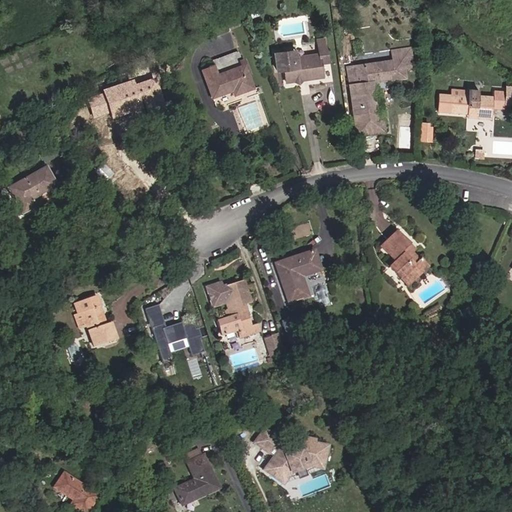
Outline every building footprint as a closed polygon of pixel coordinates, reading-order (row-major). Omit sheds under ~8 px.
[(326,56),(323,33),(315,34),(317,48),(294,51),(291,51),(283,45),(272,46),(275,64),(282,63),(284,76),(321,71),(319,57),(326,56)] [(389,48),(390,57),(403,56),(403,65),(409,64),(408,59),(407,47),(389,48)] [(349,80),(354,130),(381,127),(380,117),(375,117),(372,84),(376,84),(376,76),(404,74),(403,65),(403,56),(356,60),(357,79),(349,80)] [(356,60),(347,61),(349,80),(357,79),(356,60)] [(248,84),(240,63),(212,73),(209,65),(197,69),(200,78),(203,77),(210,95),(228,89),(229,92),(248,84)] [(460,106),(460,109),(483,109),(483,102),(499,102),(498,85),(484,85),(484,90),(471,90),(470,85),(460,85),(460,91),(439,90),(431,90),(431,104),(460,106)] [(410,103),(399,102),(399,111),(409,112),(410,103)] [(133,156),(109,187),(115,192),(114,194),(124,202),(134,188),(140,192),(155,172),(149,168),(151,166),(141,158),(139,161),(133,156)] [(16,204),(12,207),(15,214),(31,207),(26,199),(51,185),(40,166),(7,184),(16,204)] [(108,189),(109,187),(116,178),(111,175),(102,186),(108,189)] [(16,204),(7,184),(1,187),(12,207),(16,204)] [(380,262),(392,274),(397,269),(405,276),(418,263),(410,255),(408,257),(397,245),(400,241),(387,228),(372,243),(385,257),(380,262)] [(306,253),(268,265),(280,303),(299,297),(293,278),(312,272),(306,253)] [(399,282),(405,276),(397,269),(392,274),(399,282)] [(211,283),(197,287),(203,306),(216,302),(221,317),(208,321),(212,335),(227,331),(229,338),(250,331),(248,324),(242,326),(235,304),(241,303),(234,280),(212,287),(211,283)] [(67,302),(71,313),(74,312),(79,328),(86,349),(109,341),(103,322),(98,324),(88,295),(67,302)] [(153,309),(140,313),(154,362),(164,360),(160,346),(178,341),(183,358),(195,354),(191,341),(193,340),(190,331),(186,332),(184,324),(174,327),(174,325),(158,329),(153,309)] [(74,312),(71,313),(67,315),(72,330),(79,328),(74,312)] [(296,342),(288,319),(274,323),(281,347),(296,342)] [(272,345),(269,338),(257,341),(260,349),(272,345)] [(276,360),(272,345),(260,349),(264,363),(276,360)] [(314,373),(311,366),(306,369),(309,376),(314,373)] [(277,440),(262,430),(252,444),(266,454),(277,440)] [(283,455),(277,451),(262,471),(280,485),(289,474),(306,467),(319,470),(324,447),(312,444),(313,440),(301,438),(299,449),(283,455)] [(189,458),(193,465),(205,459),(202,451),(189,458)] [(113,468),(106,457),(100,461),(106,472),(113,468)] [(195,476),(175,486),(188,510),(224,491),(208,457),(205,459),(193,465),(190,466),(195,476)] [(58,474),(48,488),(68,504),(64,509),(67,511),(81,511),(91,499),(58,474)]
